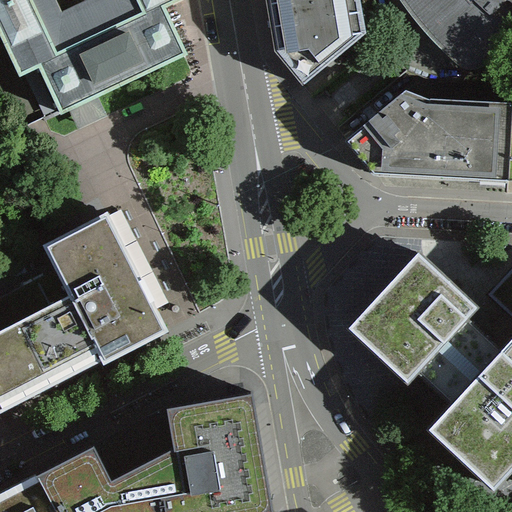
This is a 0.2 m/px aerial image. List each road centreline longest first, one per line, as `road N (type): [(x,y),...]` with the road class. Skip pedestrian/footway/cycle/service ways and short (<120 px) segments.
road 1 (unclassified): [(283,314),(0,460)]
road 2 (tertiary): [(401,502),(320,396),(283,314)]
road 3 (secondary): [(283,314),(249,114)]
road 4 (secondary): [(283,314),(281,388),(303,511)]
road 5 (unclassified): [(369,210),(305,135),(249,114)]
road 6 (residential): [(511,213),(369,210)]
road 7 (unclassified): [(283,314),(369,210)]
